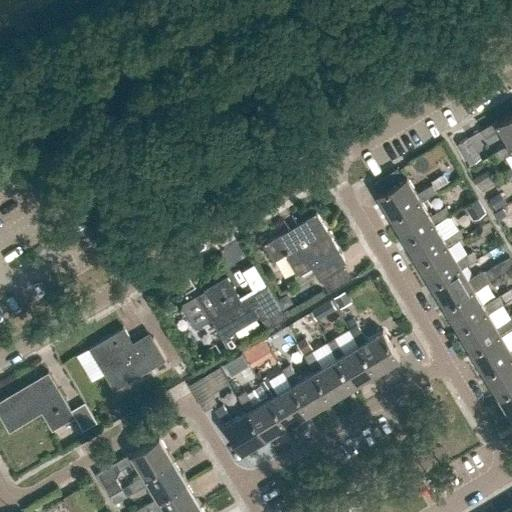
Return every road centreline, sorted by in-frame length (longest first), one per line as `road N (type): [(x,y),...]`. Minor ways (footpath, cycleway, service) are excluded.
road 1 (residential): [(0,360),(328,163)]
road 2 (residential): [(12,503),(187,401),(241,489)]
road 3 (residential): [(241,489),(445,367)]
road 4 (residential): [(445,367),(328,163)]
road 5 (residential): [(328,163),(511,56)]
road 6 (secondary): [(0,97),(171,0)]
